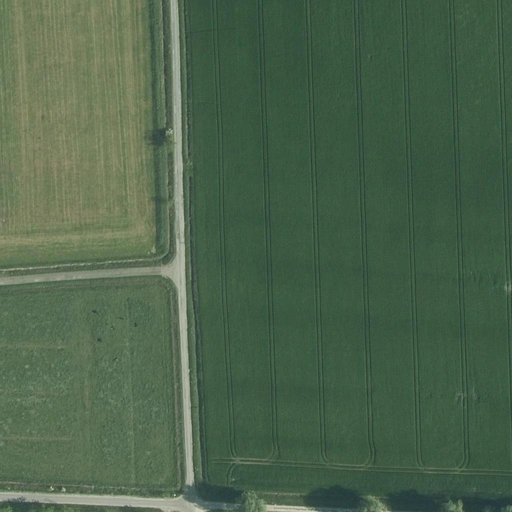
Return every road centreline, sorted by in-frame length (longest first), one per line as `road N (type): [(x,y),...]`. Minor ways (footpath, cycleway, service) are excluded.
road 1 (residential): [(171,0),(191,505)]
road 2 (unclassified): [(191,505),(0,498)]
road 3 (unclassified): [(191,505),(347,511)]
